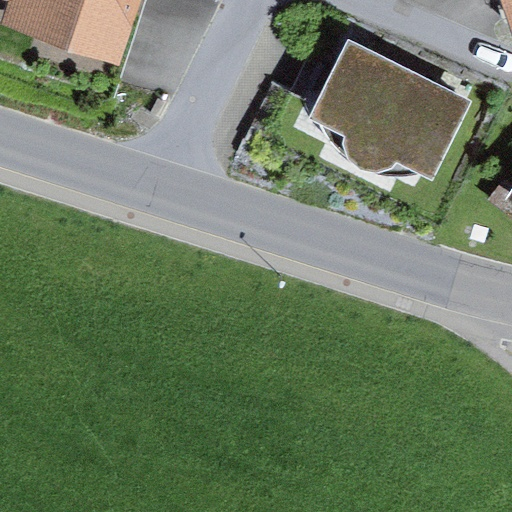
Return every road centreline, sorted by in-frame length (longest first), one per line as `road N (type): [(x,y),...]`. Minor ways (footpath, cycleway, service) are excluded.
road 1 (tertiary): [(173,183),(511,291)]
road 2 (residential): [(173,183),(254,0)]
road 3 (tertiary): [(0,134),(173,183)]
road 4 (residential): [(362,0),(498,57)]
